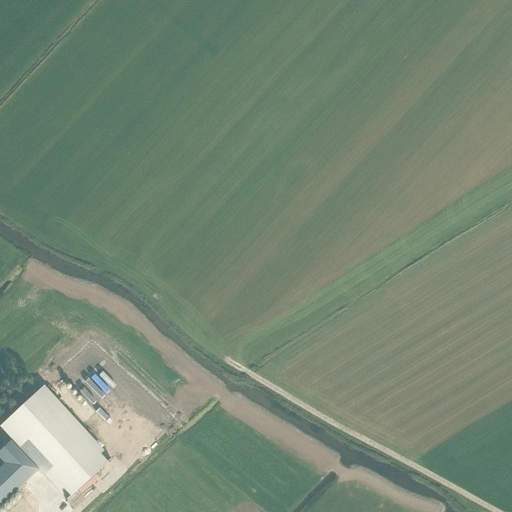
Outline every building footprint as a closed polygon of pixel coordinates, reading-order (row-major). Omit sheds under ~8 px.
[(102,388),(117,404),(133,389),(118,373),(102,388)] [(78,380),(68,391),(79,402),(89,390),(78,380)] [(43,386),(3,424),(0,426),(0,428),(17,446),(60,492),(63,489),(72,497),(108,463),(100,454),(104,451),(46,389),(43,386)] [(155,443),(165,432),(160,428),(151,439),(155,443)] [(0,506),(16,491),(0,474),(0,506)]
